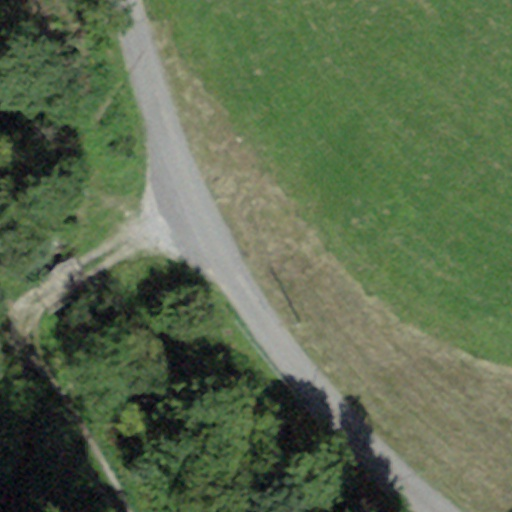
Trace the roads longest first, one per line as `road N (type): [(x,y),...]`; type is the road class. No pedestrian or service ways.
road 1 (unclassified): [(127,0),(171,154),(260,317),(334,411),(438,511)]
road 2 (track): [(204,215),(131,241),(24,306),(34,354),(116,511)]
